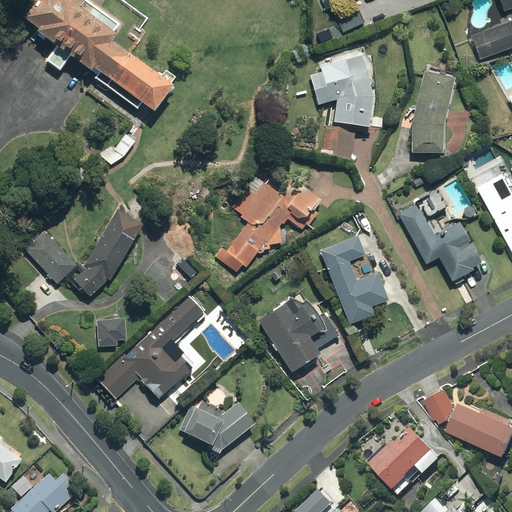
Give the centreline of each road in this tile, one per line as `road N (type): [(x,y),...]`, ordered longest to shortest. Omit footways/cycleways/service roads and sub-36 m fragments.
road 1 (residential): [(511,314),(348,406),(233,511)]
road 2 (residential): [(0,356),(51,394),(139,496)]
